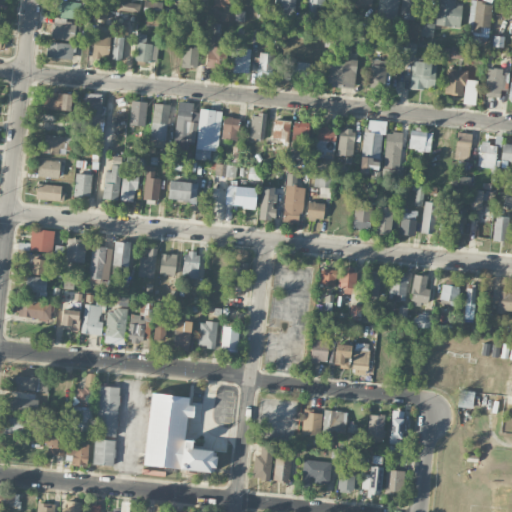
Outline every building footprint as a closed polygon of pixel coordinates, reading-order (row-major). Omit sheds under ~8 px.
[(139,13),(140,4),(118,0),(116,9),(139,13)] [(213,0),(213,7),(228,8),(228,0),(213,0)] [(294,16),(296,0),(275,0),(274,6),(283,7),(282,15),(294,16)] [(316,16),(316,5),(324,6),(324,0),(306,0),(306,16),(316,16)] [(398,0),(378,0),(377,16),(396,18),(398,0)] [(417,0),(401,0),(401,13),(417,13),(417,0)] [(454,5),(454,0),(437,0),(436,26),(461,27),(461,5),(454,5)] [(162,2),(145,1),(144,13),(162,14),(162,2)] [(491,2),(470,1),(468,34),(489,35),(491,2)] [(79,8),(79,2),(61,2),(61,13),(74,13),(75,8),(79,8)] [(235,20),(244,21),(244,11),(235,10),(235,20)] [(145,25),(158,26),(158,17),(145,16),(145,25)] [(75,23),(51,22),(51,39),(75,40),(75,23)] [(433,23),(422,23),(422,34),(432,35),(433,23)] [(109,58),(110,32),(93,31),(92,58),(109,58)] [(112,59),(122,60),(123,37),(113,37),(112,59)] [(47,58),(73,58),(73,43),(47,42),(47,58)] [(156,62),(158,45),(136,42),(135,60),(156,62)] [(407,52),(415,53),(416,43),(395,42),(394,63),(406,64),(407,52)] [(205,68),(225,71),(229,46),(209,43),(205,68)] [(181,67),(197,68),(198,48),(182,47),(181,67)] [(464,48),(451,47),(450,57),(463,58),(464,48)] [(249,73),(250,48),(233,48),(232,72),(249,73)] [(256,74),(272,76),(276,55),(260,52),(256,74)] [(356,59),(328,58),(327,85),(355,86),(356,59)] [(308,81),(309,61),(286,60),(285,80),(308,81)] [(410,87),(434,89),(436,63),(412,61),(410,87)] [(369,84),(385,84),(386,65),(370,65),(369,84)] [(485,96),(502,97),(503,69),(486,68),(485,96)] [(445,94),(463,95),(463,104),(476,105),(477,80),(467,79),(467,70),(446,69),(445,94)] [(70,110),(72,94),(40,91),(39,107),(70,110)] [(99,123),(100,93),(83,93),(83,116),(91,117),(91,123),(99,123)] [(146,101),(130,101),(130,125),(145,125),(146,101)] [(193,102),(176,101),(174,148),(188,148),(188,140),(196,141),(197,112),(192,111),(193,102)] [(168,104),(153,103),(151,138),(168,138),(168,104)] [(211,150),(217,151),(222,111),(200,109),(195,159),(210,161),(211,150)] [(250,113),(249,138),(264,138),(265,114),(250,113)] [(221,138),(236,140),(239,118),(224,116),(221,138)] [(279,146),(288,147),(290,120),(273,120),(272,138),(280,138),(279,146)] [(291,158),(301,158),(301,138),(309,138),(309,122),(291,121),(291,158)] [(334,153),(335,128),(317,128),(316,152),(334,153)] [(353,156),(354,129),(338,129),(337,155),(353,156)] [(383,132),(365,129),(358,172),(376,175),(383,132)] [(409,150),(430,151),(431,132),(409,131),(409,150)] [(385,163),(401,163),(401,132),(385,132),(385,163)] [(471,133),(456,132),(455,158),(469,159),(471,133)] [(62,153),(63,135),(43,135),(42,153),(62,153)] [(477,166),(496,168),(495,175),(500,176),(501,160),(495,160),(496,147),(501,147),(502,136),(495,136),(494,144),(479,142),(477,166)] [(511,162),(511,143),(502,143),(501,162),(511,162)] [(39,177),(59,177),(60,160),(39,160),(39,177)] [(235,177),(236,165),(215,164),(214,176),(235,177)] [(105,171),(102,199),(118,200),(121,165),(111,165),(111,172),(105,171)] [(153,177),(154,167),(147,166),(143,199),(158,201),(161,178),(153,177)] [(135,201),(136,174),(122,173),(120,201),(135,201)] [(296,174),(285,173),(283,221),(301,222),(303,187),(296,187),(296,174)] [(331,198),(332,174),(314,173),(314,187),(320,187),(319,197),(331,198)] [(91,174),(75,174),(74,195),(91,196),(91,174)] [(198,184),(170,179),(167,199),(195,203),(198,184)] [(61,201),(61,185),(37,184),(36,199),(61,201)] [(414,205),(423,206),(423,186),(415,185),(414,205)] [(275,187),(261,186),(260,219),(274,220),(275,187)] [(256,188),(226,187),(225,206),(255,207),(256,188)] [(464,200),(464,189),(450,188),(450,200),(464,200)] [(482,190),(472,189),(470,209),(480,210),(482,190)] [(322,221),(324,204),(308,201),(306,218),(322,221)] [(353,228),(370,230),(372,202),(355,201),(353,228)] [(436,234),(441,204),(425,201),(419,231),(436,234)] [(390,235),(393,208),(378,205),(374,233),(390,235)] [(464,207),(448,206),(446,235),(463,236),(464,207)] [(402,211),(399,234),(414,235),(416,212),(402,211)] [(493,241),(507,241),(508,216),(494,215),(493,241)] [(29,249),(51,253),(55,231),(32,228),(29,249)] [(85,262),(86,240),(67,239),(66,261),(85,262)] [(129,266),(129,242),(114,242),(113,266),(129,266)] [(89,279),(110,279),(110,247),(90,246),(89,279)] [(148,256),(139,256),(138,276),(154,277),(156,248),(148,247),(148,256)] [(198,252),(183,252),(182,277),(197,278),(198,252)] [(177,255),(161,253),(158,273),(173,275),(177,255)] [(47,260),(33,258),(31,273),(45,275),(47,260)] [(244,287),(246,264),(231,263),(228,285),(244,287)] [(335,285),(336,269),(320,269),(319,284),(335,285)] [(379,297),(380,271),(367,270),(366,296),(379,297)] [(356,272),(338,271),(338,287),(344,287),(344,293),(355,294),(356,272)] [(45,278),(26,275),(24,291),(44,293),(45,278)] [(427,276),(414,275),(411,303),(427,305),(429,288),(426,288),(427,276)] [(389,301),(405,302),(406,276),(390,276),(389,301)] [(475,284),(466,284),(465,316),(474,316),(475,284)] [(440,304),(458,305),(459,286),(441,285),(440,304)] [(511,314),(511,291),(497,292),(497,314),(511,314)] [(96,303),(96,295),(86,294),(86,302),(96,303)] [(51,319),(53,303),(14,299),(12,315),(51,319)] [(152,303),(140,302),(139,315),(151,316),(152,303)] [(82,333),(97,334),(99,305),(84,304),(82,333)] [(349,320),(360,320),(360,305),(350,305),(349,320)] [(127,310),(108,308),(103,342),(123,345),(127,310)] [(79,310),(62,309),(61,329),(78,330),(79,310)] [(428,327),(429,315),(416,314),(415,327),(428,327)] [(142,343),(145,317),(130,315),(127,341),(142,343)] [(189,349),(190,321),(175,320),(174,348),(189,349)] [(165,340),(165,321),(155,321),(154,340),(165,340)] [(215,347),(217,322),(199,321),(198,346),(215,347)] [(238,352),(238,327),(222,326),(221,351),(238,352)] [(311,338),(310,362),(328,363),(329,339),(311,338)] [(371,340),(357,338),(351,373),(365,375),(371,340)] [(350,344),(335,344),(334,366),(348,367),(348,354),(350,354),(350,344)] [(72,425),(92,426),(94,374),(85,373),(85,387),(73,387),(72,425)] [(46,391),(46,377),(15,376),(15,390),(46,391)] [(117,436),(118,386),(97,386),(96,435),(117,436)] [(34,412),(36,393),(9,390),(6,408),(34,412)] [(472,408),(474,391),(459,390),(457,406),(472,408)] [(143,465),(213,472),(215,451),(191,448),(191,441),(184,440),(186,416),(192,417),(193,405),(188,404),(189,397),(151,393),(143,465)] [(330,431),(345,431),(346,411),(323,410),(322,436),(330,437),(330,431)] [(321,435),(321,412),(302,411),(302,434),(321,435)] [(367,439),(384,440),(385,415),(368,414),(367,439)] [(5,434),(32,435),(33,418),(6,416),(5,434)] [(63,455),(64,425),(43,424),(42,443),(48,443),(47,454),(63,455)] [(66,438),(65,455),(71,455),(71,464),(87,465),(89,439),(66,438)] [(114,440),(94,439),(93,465),(113,465),(114,440)] [(254,455),(253,477),(270,478),(272,446),(261,445),(260,456),(254,455)] [(290,457),(274,457),(274,483),(289,483),(290,457)] [(311,486),(311,483),(330,483),(330,461),(303,460),(302,486),(311,486)] [(367,495),(379,497),(383,467),(370,466),(367,495)] [(405,471),(386,470),(385,493),(404,493),(405,471)] [(338,489),(354,490),(354,472),(338,471),(338,489)] [(0,506),(15,506),(14,493),(0,492),(0,506)] [(63,511),(80,511),(80,501),(64,501),(63,511)] [(105,511),(125,511),(126,502),(121,502),(120,511),(106,511),(105,511)] [(36,511),(54,511),(55,504),(37,503),(36,511)] [(86,511),(100,511),(101,505),(87,503),(86,511)]
